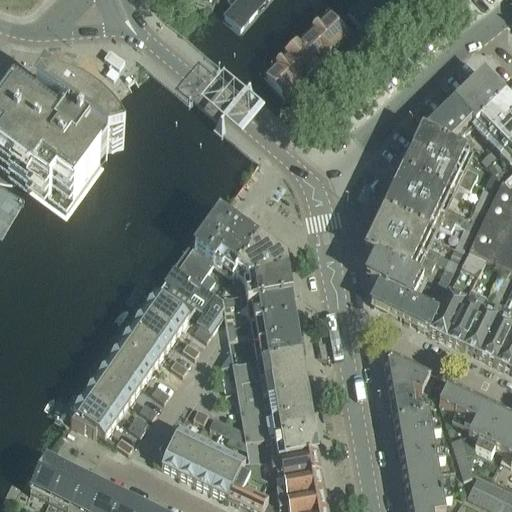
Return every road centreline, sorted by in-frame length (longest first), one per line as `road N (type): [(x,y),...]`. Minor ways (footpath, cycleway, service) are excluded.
road 1 (tertiary): [(316,200),(298,171),(139,36)]
road 2 (residential): [(316,200),(369,138),(481,36)]
road 3 (residential): [(511,400),(372,333),(341,332)]
road 4 (tertiary): [(371,511),(341,332)]
road 5 (residential): [(131,479),(223,342)]
road 6 (tertiary): [(341,332),(316,200)]
